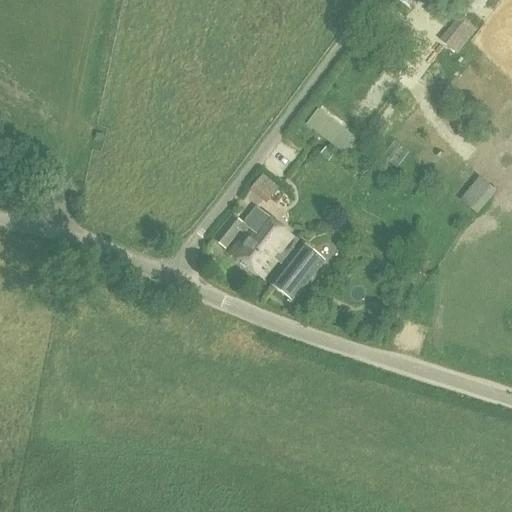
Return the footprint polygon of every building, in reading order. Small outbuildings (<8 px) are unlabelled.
[(402,0),(432,25),(452,0),(402,0)] [(442,60),(463,33),(448,21),(426,48),(442,60)] [(333,154),(326,148),(321,155),(328,161),(333,154)] [(291,151),(273,166),(283,178),(302,163),(291,151)] [(482,179),(457,207),(475,222),(499,195),(482,179)] [(213,240),(227,250),(240,232),(244,235),(229,254),(264,281),(282,257),(288,262),(271,285),(293,302),(324,261),(301,244),(297,250),(293,248),(299,241),(257,209),(244,225),(232,216),(213,240)] [(356,284),(367,263),(353,256),(342,277),(356,284)] [(69,287),(65,306),(118,316),(122,296),(92,290),(94,279),(84,277),(81,289),(69,287)] [(221,327),(189,320),(185,340),(217,346),(221,327)]
